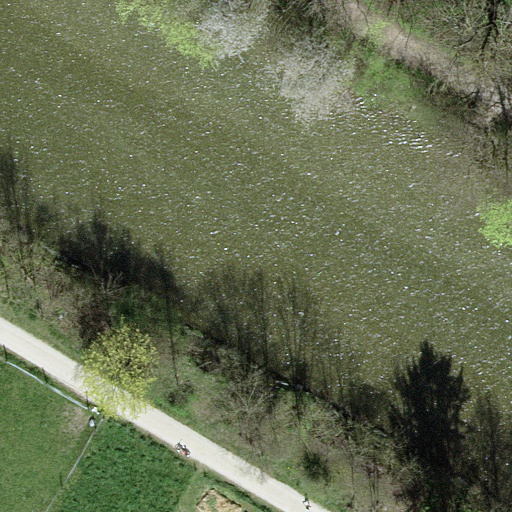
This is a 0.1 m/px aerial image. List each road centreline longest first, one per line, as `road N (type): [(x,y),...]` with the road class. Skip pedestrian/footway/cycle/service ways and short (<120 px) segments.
road 1 (track): [(301,511),(0,327)]
road 2 (track): [(327,0),(511,109)]
